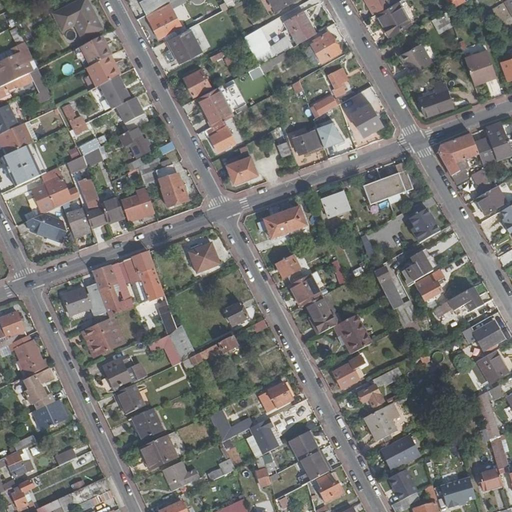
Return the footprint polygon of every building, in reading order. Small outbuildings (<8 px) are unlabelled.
[(87,0),(82,0),(78,3),(81,9),(90,4),(87,0)] [(169,5),(170,5),(167,0),(144,0),(141,2),(148,16),(169,5)] [(298,0),(270,0),(277,12),(298,0)] [(391,0),(365,0),(375,17),(377,16),(395,6),(391,0)] [(448,0),(453,9),(466,2),(465,0),(448,0)] [(83,38),(93,33),(90,27),(99,22),(90,4),(81,9),(78,3),(55,14),(64,31),(76,24),(83,38)] [(395,6),(377,16),(390,38),(411,26),(398,4),(395,6)] [(169,42),(179,36),(176,31),(182,28),(173,11),(172,12),(169,5),(148,16),(160,39),(166,36),(169,42)] [(442,35),(455,27),(449,11),(433,20),(442,35)] [(299,46),(316,36),(303,13),(286,22),(299,46)] [(90,27),(93,33),(102,28),(99,22),(90,27)] [(11,33),(17,47),(25,43),(18,30),(11,33)] [(203,52),(192,30),(179,36),(169,42),(181,64),(203,52)] [(258,30),(245,38),(261,67),(274,59),(258,30)] [(342,53),(330,33),(316,41),(317,43),(313,45),(322,61),(325,59),(327,62),(342,53)] [(106,43),(103,36),(82,47),(92,67),(110,57),(104,44),(106,43)] [(39,69),(26,43),(25,43),(17,47),(20,53),(0,61),(0,87),(29,74),(31,73),(39,69)] [(413,75),(433,64),(422,47),(402,58),(413,75)] [(227,49),(211,58),(213,62),(225,56),(226,59),(231,57),(227,49)] [(488,51),(466,59),(474,82),(489,76),(491,81),(498,78),(488,51)] [(286,53),(274,59),(261,67),(265,73),(275,68),(274,66),(289,58),(286,53)] [(88,69),(99,88),(100,87),(119,78),(112,65),(115,63),(112,57),(110,57),(92,67),(88,69)] [(510,81),(511,80),(511,59),(503,63),(510,81)] [(261,67),(250,72),(254,79),(265,73),(261,67)] [(225,78),(233,73),(231,68),(222,72),(225,78)] [(35,81),(42,95),(45,102),(51,99),(48,94),(50,93),(49,90),(39,69),(31,73),(35,81)] [(347,92),(343,85),(339,79),(348,74),(345,69),(330,77),(340,95),(347,92)] [(185,79),(194,97),(211,88),(202,70),(185,79)] [(0,87),(0,108),(4,107),(2,103),(12,99),(13,98),(10,93),(32,82),(29,74),(0,87)] [(339,79),(343,85),(351,80),(348,74),(339,79)] [(119,78),(100,87),(112,111),(116,109),(132,101),(120,77),(119,78)] [(297,93),(304,91),(301,82),(294,85),(297,93)] [(441,92),(420,100),(426,117),(455,106),(447,83),(439,87),(441,92)] [(223,86),(200,98),(215,127),(225,121),(238,115),(223,86)] [(337,116),(376,94),(372,88),(314,120),(316,126),(336,115),(337,116)] [(42,95),(37,97),(41,104),(45,102),(42,95)] [(320,115),(341,103),(339,100),(336,102),(333,97),(316,106),(320,115)] [(144,114),(136,99),(132,101),(116,109),(124,124),(144,114)] [(385,125),(372,103),(352,114),(365,136),(385,125)] [(64,109),(75,130),(84,125),(81,118),(78,119),(71,105),(64,109)] [(0,135),(18,127),(8,106),(0,109),(0,135)] [(207,131),(222,159),(240,149),(225,121),(215,127),(207,131)] [(33,144),(23,124),(18,127),(0,135),(0,145),(0,146),(3,145),(5,149),(8,155),(32,144),(33,144)] [(511,153),(511,148),(503,124),(487,130),(498,159),(511,153)] [(129,132),(121,137),(127,148),(131,146),(137,158),(149,151),(137,128),(129,132)] [(300,155),(324,146),(318,130),(294,138),(300,155)] [(475,142),(472,135),(441,146),(439,153),(457,185),(468,179),(462,162),(480,155),(475,142)] [(480,155),(484,166),(497,162),(488,137),(475,142),(480,155)] [(284,157),(292,154),(288,142),(279,145),(284,157)] [(2,158),(15,188),(41,176),(46,174),(32,144),(8,155),(2,158)] [(324,146),(300,155),(301,158),(325,150),(324,146)] [(83,157),(85,162),(86,163),(102,156),(100,148),(84,156),(83,157)] [(83,157),(82,157),(67,164),(69,169),(85,162),(83,157)] [(252,158),(228,166),(234,184),(258,175),(252,158)] [(154,166),(152,162),(140,168),(138,169),(141,178),(146,189),(146,190),(161,185),(162,189),(161,191),(167,208),(187,201),(181,184),(180,184),(174,165),(173,166),(170,159),(160,164),(154,166)] [(138,169),(140,168),(138,164),(128,169),(130,173),(138,169)] [(480,197),(493,190),(485,168),(472,175),(479,188),(476,190),(480,197)] [(69,195),(57,169),(46,174),(41,176),(45,184),(31,190),(43,214),(80,198),(77,191),(69,195)] [(141,178),(138,169),(130,173),(127,175),(132,183),(141,178)] [(381,181),(388,199),(413,189),(406,171),(400,174),(381,181)] [(107,221),(101,205),(92,181),(87,182),(86,180),(78,183),(90,216),(87,217),(90,225),(91,227),(107,221)] [(371,205),(388,199),(381,181),(364,187),(371,205)] [(507,204),(498,187),(493,190),(480,197),(477,199),(486,215),(507,204)] [(153,208),(146,190),(146,189),(135,192),(136,197),(123,202),(130,222),(144,218),(142,212),(153,208)] [(329,218),(351,210),(345,193),(323,201),(329,218)] [(124,217),(118,198),(101,205),(107,221),(107,222),(115,219),(116,220),(124,217)] [(510,235),(511,233),(511,206),(501,213),(505,220),(508,225),(506,226),(505,226),(510,235)] [(144,218),(155,213),(153,208),(142,212),(144,218)] [(264,221),(271,240),(307,227),(300,208),(264,221)] [(81,229),(90,225),(87,217),(84,209),(66,216),(75,239),(84,235),(81,229)] [(423,212),(413,217),(409,219),(410,221),(413,226),(410,229),(418,243),(440,231),(437,224),(436,225),(428,211),(429,210),(428,209),(423,212)] [(45,214),(26,223),(29,232),(62,245),(67,234),(63,221),(45,214)] [(84,235),(93,232),(91,227),(90,225),(81,229),(84,235)] [(334,227),(327,230),(329,237),(332,243),(339,240),(334,227)] [(196,274),(220,266),(212,245),(189,253),(196,274)] [(422,251),(410,257),(414,265),(404,271),(408,280),(406,281),(409,286),(414,283),(413,282),(433,271),(422,251)] [(161,286),(149,253),(124,262),(140,302),(152,297),(149,290),(161,286)] [(301,270),(293,256),(277,264),(284,279),(288,277),(300,271),(301,270)] [(333,263),(342,286),(347,284),(338,260),(333,263)] [(115,317),(135,308),(132,299),(119,304),(115,291),(111,289),(107,290),(107,288),(118,284),(119,288),(127,286),(119,264),(92,273),(93,274),(97,284),(109,318),(110,320),(115,317)] [(388,300),(404,327),(420,318),(410,300),(404,304),(385,266),(374,272),(381,287),(388,300)] [(288,277),(292,285),(304,279),(300,271),(288,277)] [(415,284),(425,302),(443,292),(437,283),(443,279),(438,271),(415,284)] [(309,302),(316,298),(311,288),(312,288),(308,280),(293,287),(302,306),(309,302)] [(109,318),(97,284),(87,288),(89,293),(86,294),(84,289),(63,296),(70,316),(91,309),(97,323),(109,318)] [(473,288),(434,310),(439,318),(451,310),(452,313),(465,305),(469,313),(483,305),(473,288)] [(318,336),(337,326),(322,297),(306,305),(312,317),(309,318),(318,336)] [(232,326),(248,318),(240,302),(224,310),(232,326)] [(0,349),(26,337),(20,323),(23,322),(22,318),(19,319),(17,313),(0,319),(0,321),(4,331),(0,332),(0,349)] [(173,331),(177,327),(172,314),(167,315),(173,331)] [(354,353),(373,343),(359,315),(339,325),(354,353)] [(119,327),(115,317),(110,320),(81,332),(85,341),(90,339),(98,355),(123,344),(116,328),(119,327)] [(494,323),(490,317),(471,328),(475,335),(494,323)] [(256,332),(267,327),(263,320),(252,325),(256,332)] [(504,339),(494,323),(475,335),(474,335),(476,338),(484,351),(504,339)] [(169,334),(182,361),(195,355),(181,325),(177,327),(173,331),(169,334)] [(127,342),(119,327),(116,328),(123,344),(127,342)] [(471,328),(463,332),(469,343),(476,338),(474,335),(475,335),(471,328)] [(173,366),(182,361),(169,334),(148,342),(153,352),(164,347),(173,366)] [(239,346),(233,336),(224,340),(195,355),(182,361),(187,370),(194,367),(193,365),(222,350),(224,354),(239,346)] [(90,339),(85,341),(93,357),(98,355),(90,339)] [(454,357),(468,348),(463,339),(449,348),(454,357)] [(396,356),(409,352),(405,340),(393,343),(396,356)] [(18,361),(25,377),(47,366),(44,359),(42,360),(33,341),(24,345),(25,346),(16,350),(20,360),(18,361)] [(497,351),(509,372),(511,369),(500,349),(497,351)] [(497,351),(477,362),(489,383),(509,372),(497,351)] [(426,354),(420,357),(424,365),(431,362),(426,354)] [(104,364),(107,371),(128,361),(124,355),(104,364)] [(351,364),(333,373),(342,390),(359,381),(354,371),(360,368),(367,365),(363,357),(350,363),(351,364)] [(135,384),(149,377),(143,365),(132,370),(128,361),(107,371),(106,371),(117,392),(135,384)] [(29,407),(32,413),(34,412),(56,402),(52,394),(45,397),(40,386),(38,383),(53,376),(49,368),(23,381),(14,385),(14,387),(17,391),(19,396),(17,398),(23,410),(29,407)] [(360,368),(354,371),(359,381),(365,378),(360,368)] [(367,384),(356,390),(363,404),(365,403),(369,410),(373,408),(373,409),(384,404),(375,387),(385,382),(382,377),(367,384)] [(117,392),(115,393),(125,414),(145,405),(135,384),(117,392)] [(285,384),(263,394),(271,411),(293,400),(285,384)] [(200,399),(195,389),(188,392),(192,402),(200,399)] [(491,389),(476,397),(490,442),(499,437),(488,401),(495,398),(491,389)] [(56,402),(34,412),(42,430),(68,418),(59,400),(56,402)] [(393,405),(365,418),(377,442),(396,433),(390,422),(399,417),(393,405)] [(157,406),(136,416),(146,438),(167,428),(157,406)] [(191,423),(209,415),(206,410),(203,412),(203,411),(196,414),(195,413),(191,415),(193,419),(190,420),(191,423)] [(219,410),(209,415),(218,434),(228,429),(219,410)] [(222,442),(251,427),(247,419),(228,429),(218,434),(222,442)] [(263,455),(278,447),(269,429),(254,436),(263,455)] [(289,442),(300,462),(319,452),(308,432),(289,442)] [(21,451),(22,451),(39,443),(36,436),(18,444),(21,451)] [(175,457),(165,436),(140,447),(150,468),(175,457)] [(499,437),(490,442),(498,470),(498,471),(509,468),(499,437)] [(381,449),(392,469),(412,458),(401,438),(381,449)] [(226,451),(231,460),(237,456),(233,448),(226,451)] [(381,449),(376,451),(387,472),(392,469),(381,449)] [(56,459),(60,466),(77,458),(74,450),(56,459)] [(21,451),(0,460),(0,468),(4,467),(7,473),(12,471),(15,478),(38,468),(34,459),(24,464),(21,457),(24,455),(22,451),(21,451)] [(272,472),(287,464),(280,452),(266,460),(272,472)] [(311,482),(329,472),(319,452),(300,462),(311,482)] [(46,457),(37,459),(39,466),(48,464),(46,457)] [(262,487),(271,484),(269,478),(263,458),(256,460),(260,471),(257,472),(262,487)] [(220,468),(208,472),(210,479),(234,472),(230,459),(218,462),(220,468)] [(192,481),(182,460),(163,469),(173,490),(192,481)] [(418,493),(406,470),(388,479),(400,502),(405,499),(418,493)] [(502,486),(498,471),(498,470),(479,475),(484,491),(502,486)] [(344,493),(338,482),(335,484),(330,474),(317,481),(318,483),(316,484),(315,482),(314,483),(318,492),(319,492),(325,503),(344,493)] [(28,511),(50,511),(62,507),(64,511),(76,506),(78,511),(79,511),(114,497),(105,478),(86,487),(78,490),(75,492),(36,509),(28,511)] [(78,490),(86,487),(83,480),(75,483),(78,490)] [(433,485),(431,480),(423,484),(426,489),(433,485)] [(27,482),(6,491),(12,504),(13,507),(15,511),(28,511),(36,509),(28,493),(24,495),(22,492),(30,489),(27,482)] [(446,499),(449,510),(470,505),(464,485),(455,487),(458,496),(446,499)] [(6,491),(0,493),(6,506),(12,504),(6,491)] [(182,502),(179,495),(157,506),(159,511),(186,511),(185,508),(187,507),(184,501),(182,502)] [(277,500),(281,510),(289,507),(285,496),(277,500)] [(192,506),(200,510),(204,501),(196,497),(192,506)] [(248,511),(244,499),(221,509),(222,511),(248,511)] [(405,499),(400,502),(391,507),(393,511),(401,511),(409,508),(405,499)] [(437,511),(435,503),(413,510),(413,511),(437,511)]
